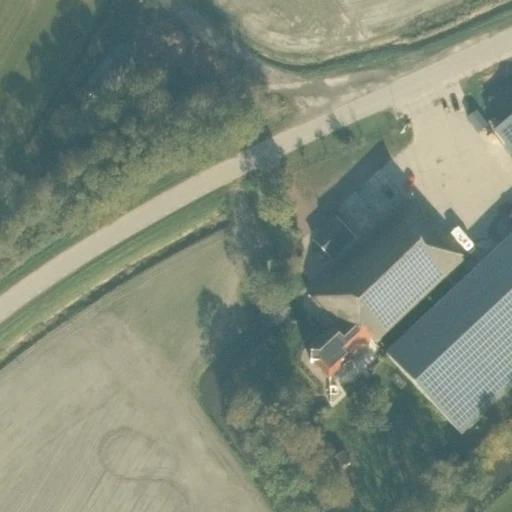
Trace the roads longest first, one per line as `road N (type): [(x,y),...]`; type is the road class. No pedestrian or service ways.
road 1 (tertiary): [(0,313),(223,175),(511,42)]
road 2 (track): [(320,129),(175,0)]
